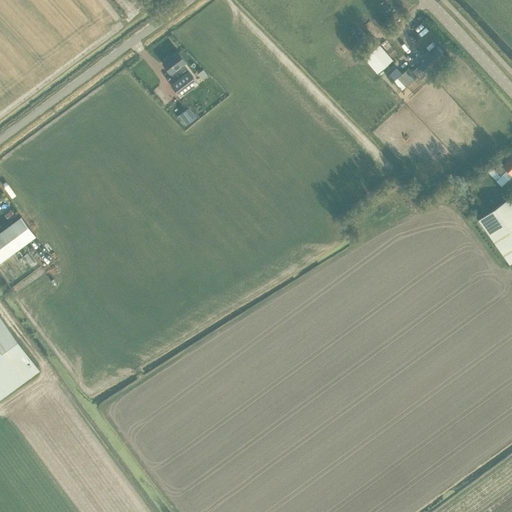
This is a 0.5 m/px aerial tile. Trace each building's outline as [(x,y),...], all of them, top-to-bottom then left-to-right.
[(139,49),(148,44),(145,40),(137,45),(139,49)] [(380,45),(364,58),(378,73),(393,60),(381,46),(380,45)] [(396,68),(389,76),(401,89),(405,86),(406,87),(417,77),(421,79),(427,74),(446,56),(438,48),(430,54),(429,55),(428,53),(425,56),(426,58),(413,71),(409,68),(401,74),(396,68)] [(165,62),(162,64),(171,75),(187,62),(178,51),(170,58),(168,55),(163,59),(165,62)] [(188,72),(171,85),(180,98),(198,85),(188,72)] [(189,108),(181,114),(188,124),(196,118),(189,108)] [(511,155),(503,164),(502,163),(495,170),(501,176),(508,169),(511,174),(511,155)] [(478,220),(487,232),(510,264),(511,262),(511,196),(478,220)] [(12,210),(5,215),(10,222),(17,216),(12,210)] [(22,217),(0,232),(0,262),(36,236),(22,217)] [(35,266),(16,281),(21,287),(40,272),(35,266)] [(0,396),(39,369),(10,329),(0,336),(0,396)]
